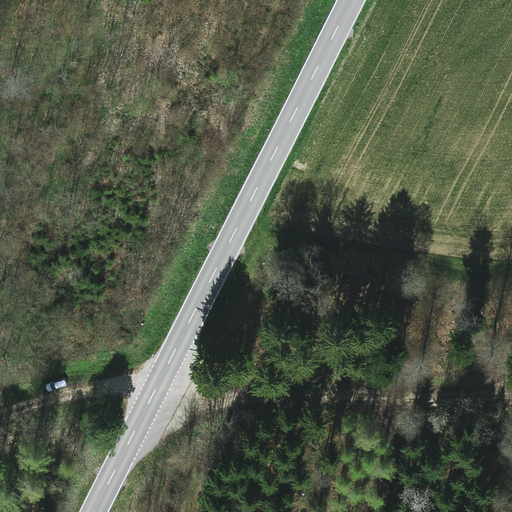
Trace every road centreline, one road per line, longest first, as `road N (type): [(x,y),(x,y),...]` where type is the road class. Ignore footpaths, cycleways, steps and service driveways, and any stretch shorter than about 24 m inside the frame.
road 1 (tertiary): [(92,511),(351,0)]
road 2 (track): [(511,395),(206,396),(156,386)]
road 3 (track): [(0,416),(89,388),(156,386)]
